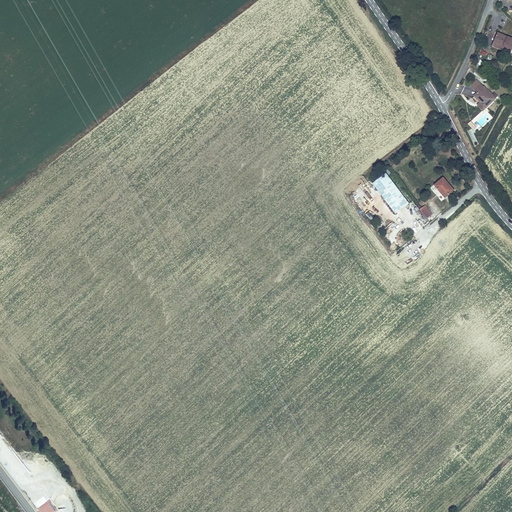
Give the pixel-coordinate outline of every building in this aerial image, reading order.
[(489,46),(511,56),(511,54),(511,39),(495,32),(489,46)] [(493,95),(478,80),(470,86),(477,94),(473,98),(480,104),(477,107),(483,113),(500,97),(495,93),(493,95)] [(477,129),(471,122),(468,125),(474,131),(477,129)] [(410,205),(385,174),(372,184),(395,216),(410,205)] [(434,188),(446,201),(455,193),(444,179),(434,188)] [(433,215),(426,206),(420,210),(427,219),(433,215)] [(387,231),(394,226),(392,223),(385,228),(387,231)]
